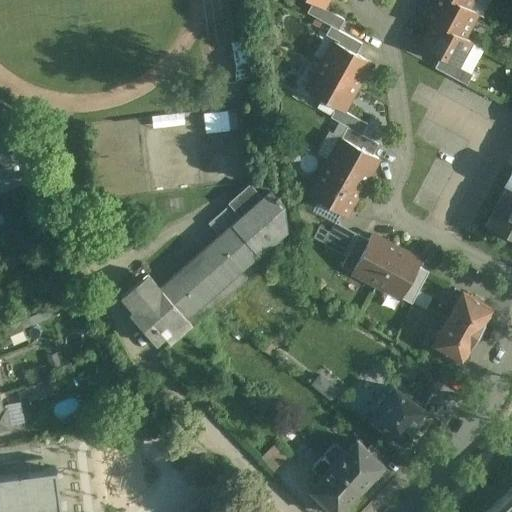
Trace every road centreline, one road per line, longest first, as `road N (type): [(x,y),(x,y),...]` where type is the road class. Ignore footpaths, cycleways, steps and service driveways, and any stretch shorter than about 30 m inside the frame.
road 1 (residential): [(395,15),(409,133),(397,189),(404,212),(511,271)]
road 2 (residential): [(509,359),(397,511)]
